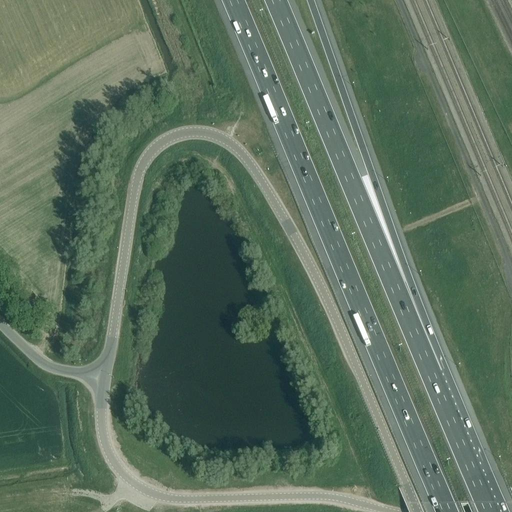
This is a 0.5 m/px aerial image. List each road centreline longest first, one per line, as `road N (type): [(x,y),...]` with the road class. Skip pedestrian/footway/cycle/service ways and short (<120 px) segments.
road 1 (unclassified): [(417,511),(343,331),(265,191),(225,143),(173,137),(145,158),(129,194),(102,377)]
road 2 (motorway): [(233,0),(447,511)]
road 3 (motorway): [(433,376),(275,0)]
road 4 (motorway): [(433,376),(311,0)]
road 5 (unclassified): [(102,377),(108,457),(146,491),(185,502),(324,498),(388,511)]
road 6 (motorway): [(489,511),(433,376)]
road 7 (unclassified): [(102,377),(42,367),(0,325)]
